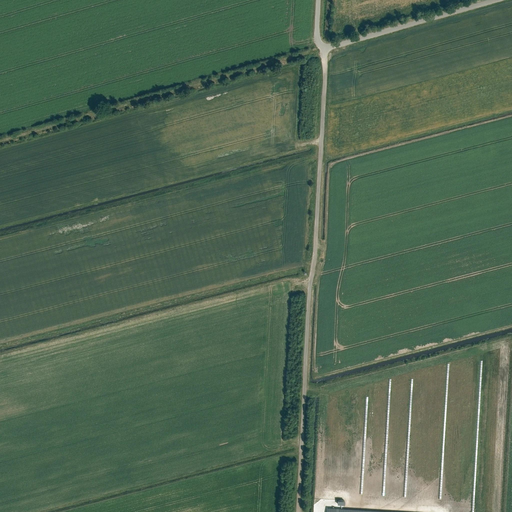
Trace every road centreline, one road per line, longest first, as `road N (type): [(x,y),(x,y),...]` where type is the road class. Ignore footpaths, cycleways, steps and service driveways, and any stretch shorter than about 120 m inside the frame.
road 1 (track): [(326,48),(297,511)]
road 2 (track): [(0,141),(326,48)]
road 3 (track): [(326,48),(492,0)]
